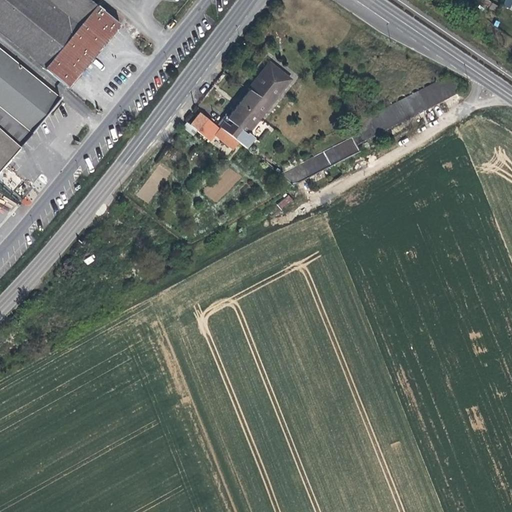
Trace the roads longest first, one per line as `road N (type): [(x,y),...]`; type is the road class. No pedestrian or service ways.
road 1 (unclassified): [(211,0),(0,259)]
road 2 (primary): [(0,309),(174,100)]
road 3 (unclassified): [(317,199),(502,86)]
road 4 (tertiary): [(348,0),(476,69)]
road 5 (tertiary): [(174,100),(263,0)]
road 6 (primary): [(174,100),(250,0)]
road 7 (tertiary): [(375,0),(476,69)]
